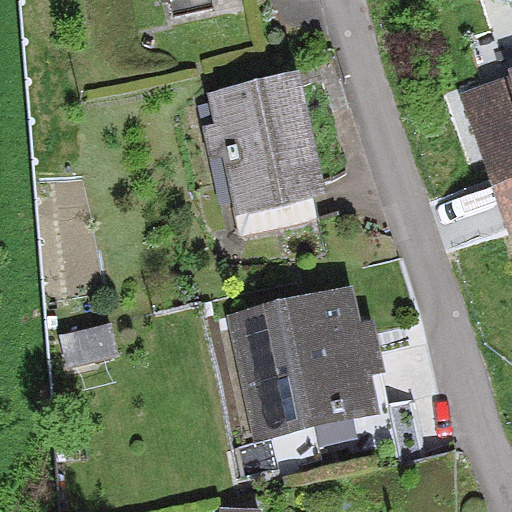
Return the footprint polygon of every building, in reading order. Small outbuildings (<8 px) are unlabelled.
[(460,93),(511,236),(511,235),(511,67),(509,69),(511,75),(460,93)] [(327,194),(298,71),(207,93),(214,123),(223,153),(237,216),(327,194)] [(211,156),(223,153),(214,123),(202,127),(211,156)] [(354,284),(225,314),(255,442),(317,428),(354,420),(379,414),(370,374),(385,371),(373,319),(363,321),(354,284)] [(112,324),(58,335),(66,370),(119,358),(112,324)] [(359,441),(354,420),(317,428),(322,449),(359,441)]
